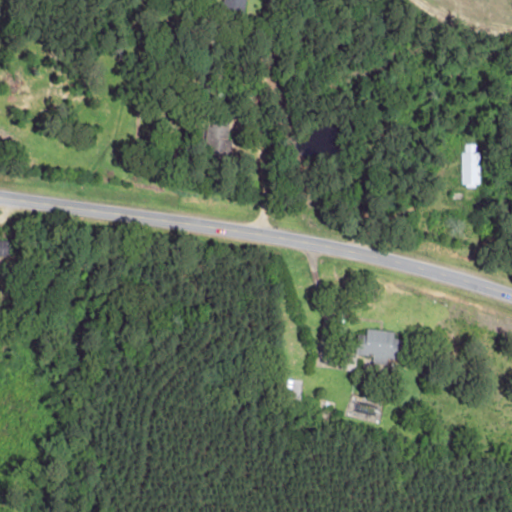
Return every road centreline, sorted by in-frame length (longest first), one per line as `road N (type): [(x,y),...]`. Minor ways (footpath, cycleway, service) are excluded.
road 1 (residential): [(511,297),(253,232),(0,195)]
road 2 (residential): [(253,232),(272,63)]
